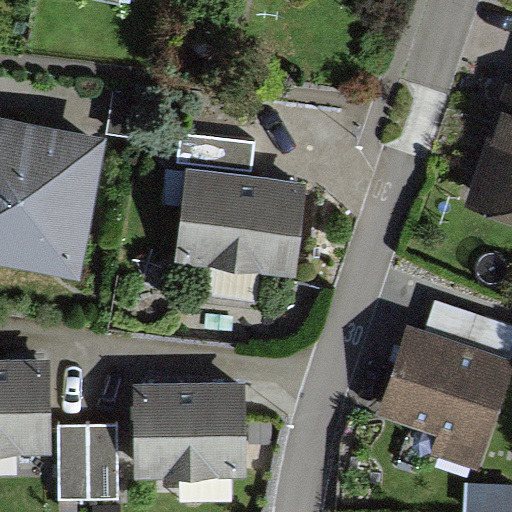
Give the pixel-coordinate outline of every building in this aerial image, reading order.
[(511,75),(474,183),(511,196),(511,75)] [(180,156),(168,249),(289,264),(301,172),(246,165),(250,131),(177,121),(172,155),(180,156)] [(91,145),(0,128),(0,252),(69,265),(91,145)] [(511,319),(423,287),(379,407),(473,441),(511,335),(511,319)] [(0,433),(39,433),(37,348),(0,348),(0,433)] [(133,372),(137,462),(254,458),(251,367),(133,372)] [(112,481),(111,409),(61,409),(62,481),(112,481)]
